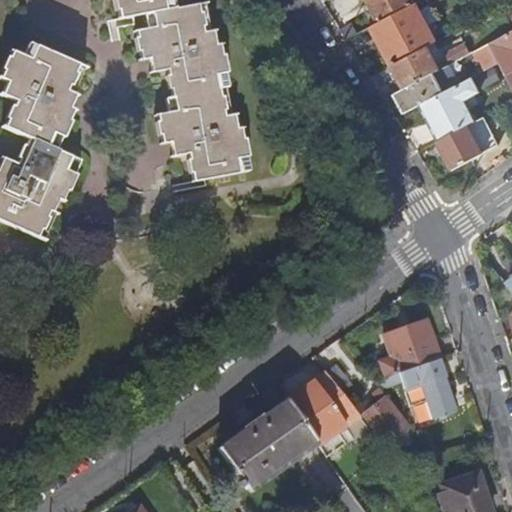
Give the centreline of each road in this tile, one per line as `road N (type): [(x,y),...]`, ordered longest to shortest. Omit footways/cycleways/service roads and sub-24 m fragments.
road 1 (residential): [(54,511),(437,235)]
road 2 (residential): [(290,0),(437,235)]
road 3 (residential): [(437,235),(511,444)]
